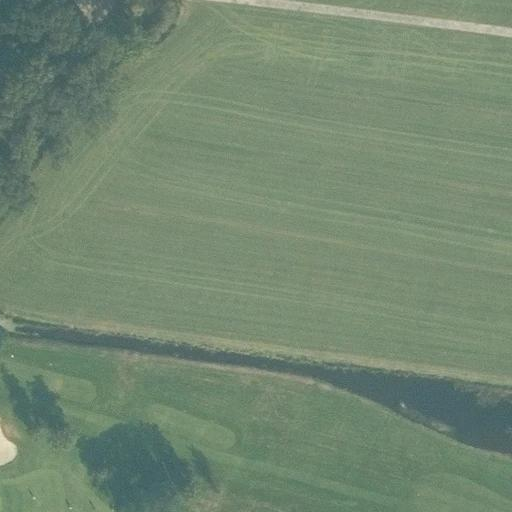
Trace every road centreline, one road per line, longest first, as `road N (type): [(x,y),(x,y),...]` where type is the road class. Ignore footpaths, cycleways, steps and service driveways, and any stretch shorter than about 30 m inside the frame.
road 1 (unknown): [(247,0),(511,31)]
road 2 (tertiary): [(0,135),(113,0)]
